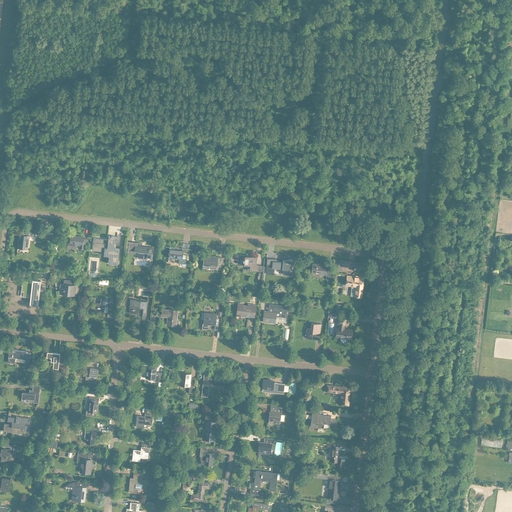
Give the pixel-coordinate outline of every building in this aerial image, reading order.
[(19,237),(20,237),(19,250),(18,250),(18,251),(22,251),(22,250),(29,251),(30,238),(36,239),(37,235),(23,233),(22,237),(19,237)] [(88,242),(84,241),(85,239),(78,239),(76,239),(72,238),(71,238),(71,244),(69,244),(68,250),(75,251),(76,248),(81,248),(81,247),(83,247),(83,252),(87,252),(88,242)] [(118,239),(110,238),(110,239),(110,242),(94,240),(93,252),(106,254),(106,250),(111,251),(110,254),(111,254),(110,258),(110,262),(109,262),(110,262),(109,266),(119,267),(121,251),(116,251),(118,239)] [(127,255),(136,256),(136,254),(140,254),(140,256),(140,259),(144,259),(150,260),(152,260),(153,258),(154,251),(141,249),(142,246),(139,245),(138,248),(132,247),(133,247),(133,248),(128,248),(127,255)] [(189,251),(189,252),(184,251),(183,251),(183,253),(170,251),(170,260),(180,261),(179,266),(180,266),(187,267),(188,267),(190,251),(189,251)] [(205,257),(203,268),(217,269),(217,272),(222,273),(223,266),(219,265),(220,259),(219,259),(205,258),(205,257)] [(240,267),(251,268),(250,273),(258,274),(259,268),(256,267),(257,259),(236,257),(236,262),(240,263),(240,267)] [(283,271),(283,272),(284,272),(283,277),(289,278),(292,278),(293,272),(292,272),(293,263),(284,263),(284,265),(279,264),(278,262),(274,261),(274,262),(273,268),(267,267),(267,275),(272,276),(273,270),(283,271)] [(329,268),(324,267),(322,267),(313,266),(312,276),(316,276),(327,278),(329,268)] [(347,288),(357,289),(356,299),(362,300),(364,280),(348,278),(347,288)] [(22,293),(22,294),(33,295),(32,305),(39,305),(40,295),(40,296),(41,291),(42,283),(41,283),(35,282),(34,286),(31,286),(31,282),(24,281),(23,281),(24,281),(24,286),(23,286),(23,289),(24,289),(23,293),(22,293)] [(61,294),(61,296),(65,297),(73,298),(73,297),(70,297),(71,295),(77,296),(78,288),(72,288),(73,283),(65,282),(65,287),(62,286),(61,294)] [(96,305),(95,313),(105,314),(106,308),(109,309),(108,320),(111,321),(113,302),(102,301),(101,306),(96,305)] [(131,302),(130,315),(140,316),(141,311),(144,311),(143,322),(146,323),(149,304),(137,303),(138,302),(131,302)] [(237,316),(238,316),(241,317),(241,319),(242,319),(247,319),(247,315),(251,315),(251,320),(255,320),(257,307),(250,306),(249,308),(239,307),(237,316)] [(264,324),(276,326),(277,319),(283,319),(283,323),(287,323),(288,309),(270,307),(270,309),(272,310),(272,311),(274,311),(274,314),(265,313),(264,324)] [(164,312),(163,319),(164,319),(169,319),(168,327),(177,328),(176,328),(177,321),(178,321),(179,313),(170,312),(170,313),(164,312)] [(203,325),(203,326),(203,331),(209,332),(210,328),(212,328),(212,327),(216,327),(215,332),(218,332),(220,321),(217,321),(218,315),(217,314),(217,317),(206,315),(205,326),(203,325)] [(340,330),(337,330),(336,340),(351,342),(353,332),(344,331),(345,327),(346,327),(346,320),(339,319),(338,326),(340,326),(340,330)] [(307,336),(309,337),(308,340),(312,341),(313,335),(321,336),(322,327),(312,326),(311,331),(307,331),(307,336)] [(27,354),(27,353),(17,352),(17,351),(14,350),(14,351),(10,351),(9,365),(16,366),(16,360),(26,361),(26,364),(31,364),(32,355),(27,354)] [(46,363),(47,363),(55,364),(54,370),(59,371),(61,358),(55,357),(56,355),(48,354),(48,356),(47,356),(46,356),(45,356),(44,357),(43,357),(43,358),(42,359),(42,360),(43,361),(44,362),(45,363),(46,363)] [(100,370),(95,370),(96,364),(89,363),(89,364),(85,363),(84,371),(88,371),(88,372),(87,372),(87,373),(88,373),(86,382),(94,383),(94,380),(95,380),(96,380),(99,380),(100,370)] [(156,384),(163,385),(164,376),(159,375),(159,376),(157,376),(157,371),(148,370),(147,381),(156,382),(156,384)] [(190,389),(195,389),(195,386),(191,385),(192,377),(181,376),(180,388),(190,389)] [(228,385),(216,384),(217,378),(211,377),(211,380),(213,380),(213,383),(204,382),(202,399),(209,400),(210,389),(220,390),(220,394),(226,395),(228,385)] [(269,382),(268,383),(264,382),(263,394),(285,396),(286,386),(275,385),(275,384),(272,383),(272,382),(269,382)] [(29,404),(39,406),(41,388),(34,387),(33,395),(23,394),(22,400),(25,400),(25,401),(26,401),(30,401),(29,404)] [(328,388),(327,394),(334,395),(335,394),(342,394),(340,407),(349,408),(350,401),(351,391),(344,391),(344,390),(328,388)] [(87,413),(87,418),(95,419),(96,414),(99,414),(98,414),(99,404),(100,404),(99,404),(99,401),(100,401),(91,399),(90,403),(91,403),(90,413),(89,413),(87,413)] [(153,416),(153,411),(147,410),(146,419),(138,418),(137,430),(145,430),(145,427),(153,428),(154,417),(153,416)] [(277,415),(274,415),(270,414),(269,425),(280,426),(281,417),(283,417),(284,411),(278,410),(277,415)] [(4,433),(22,435),(22,430),(26,431),(26,425),(31,426),(32,417),(9,414),(8,423),(13,424),(13,427),(5,426),(4,433)] [(332,418),(332,419),(319,417),(319,414),(313,414),(312,418),(305,417),(305,420),(307,421),(312,421),(311,428),(317,428),(317,430),(321,430),(321,431),(322,431),(322,426),(330,427),(330,428),(336,429),(337,429),(338,423),(331,422),(332,418)] [(206,423),(204,435),(207,435),(207,442),(216,443),(217,428),(218,424),(212,424),(206,423)] [(87,429),(87,433),(90,434),(90,440),(88,440),(87,445),(95,446),(96,434),(95,434),(95,430),(87,429)] [(272,447),(274,447),(275,442),(268,441),(267,446),(261,445),(260,455),(270,457),(272,447)] [(143,444),(142,453),(134,452),(133,463),(141,464),(141,461),(149,462),(150,451),(149,450),(149,444),(143,444)] [(0,455),(0,456),(0,457),(3,458),(3,463),(11,464),(11,458),(16,458),(16,455),(17,452),(21,453),(22,448),(11,447),(11,450),(12,450),(11,451),(10,451),(9,454),(8,454),(8,452),(2,451),(2,453),(3,454),(3,455),(0,455)] [(339,460),(340,449),(332,448),(331,463),(337,464),(337,470),(345,471),(346,460),(339,460)] [(214,457),(207,456),(208,451),(201,450),(200,459),(201,459),(201,463),(202,463),(201,467),(213,468),(214,457)] [(78,461),(78,465),(82,465),(81,474),(92,475),(92,470),(93,470),(92,470),(93,467),(93,466),(93,462),(88,462),(89,455),(90,455),(80,454),(79,461),(78,461)] [(284,471),(284,474),(292,475),(291,480),(294,481),(295,473),(284,471)] [(252,485),(251,491),(260,492),(262,480),(271,481),(270,484),(271,484),(270,493),(276,494),(277,488),(278,482),(280,482),(281,476),(278,476),(274,475),(273,475),(256,473),(255,482),(255,485),(252,485)] [(131,481),(130,495),(139,496),(139,492),(140,492),(141,492),(143,490),(143,487),(144,488),(144,487),(147,487),(147,483),(143,482),(144,476),(135,474),(135,478),(137,478),(137,481),(131,481)] [(335,483),(335,479),(328,478),(327,482),(330,482),(328,500),(338,502),(340,491),(340,488),(341,488),(341,487),(340,487),(341,483),(335,483)] [(6,492),(10,493),(11,493),(9,492),(10,488),(11,489),(12,481),(3,480),(3,484),(3,485),(3,487),(0,486),(0,493),(2,494),(2,492),(6,492)] [(87,495),(88,490),(84,489),(84,484),(82,484),(81,484),(79,484),(77,484),(75,485),(73,485),(71,486),(70,487),(69,487),(68,488),(74,489),(72,503),(86,505),(86,504),(86,501),(87,501),(86,501),(87,497),(87,498),(87,495)] [(193,497),(192,503),(199,504),(204,505),(206,492),(210,492),(211,486),(200,484),(199,497),(193,497)]
